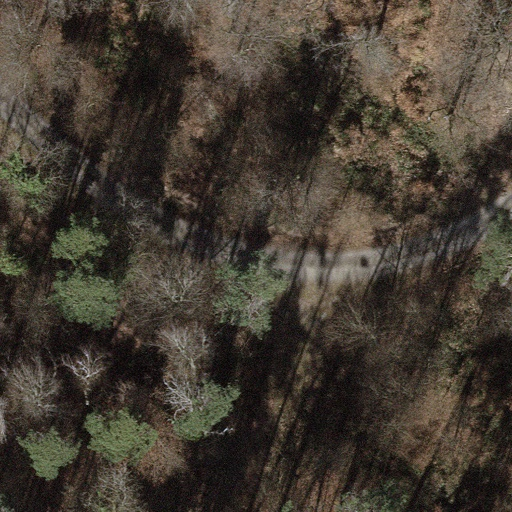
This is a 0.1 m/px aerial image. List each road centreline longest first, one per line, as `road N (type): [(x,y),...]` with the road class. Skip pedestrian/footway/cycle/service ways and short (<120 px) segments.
road 1 (track): [(208,511),(304,378),(304,273),(511,210)]
road 2 (track): [(0,89),(192,242),(304,273)]
road 3 (track): [(140,0),(162,41),(224,251)]
